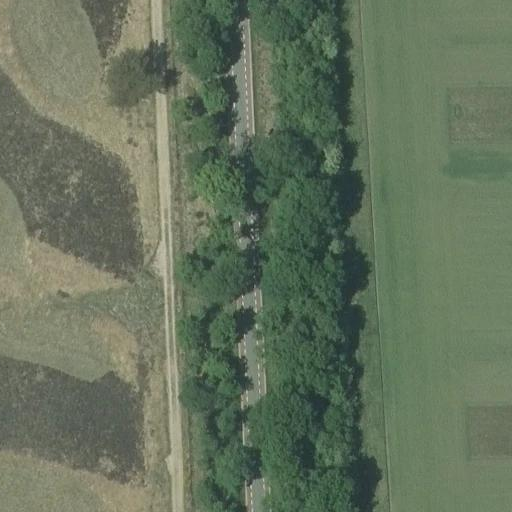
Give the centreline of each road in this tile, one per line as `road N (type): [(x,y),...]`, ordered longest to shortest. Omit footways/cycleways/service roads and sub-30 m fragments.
road 1 (secondary): [(256,511),(234,0)]
road 2 (track): [(161,0),(183,511)]
